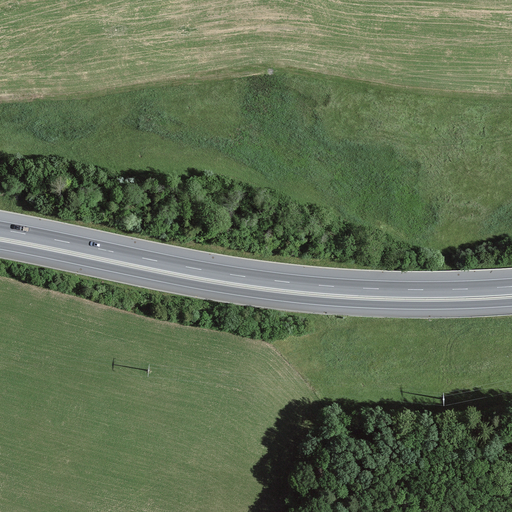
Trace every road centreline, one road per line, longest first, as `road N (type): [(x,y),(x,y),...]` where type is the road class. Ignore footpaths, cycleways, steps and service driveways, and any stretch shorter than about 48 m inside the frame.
road 1 (trunk): [(0,245),(280,297),(511,302)]
road 2 (trunk): [(511,286),(281,281),(0,229)]
